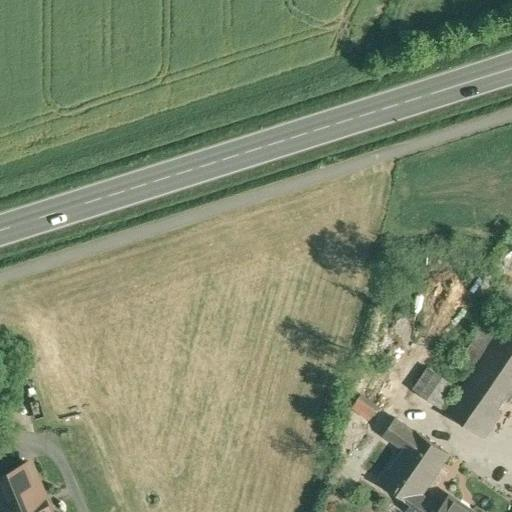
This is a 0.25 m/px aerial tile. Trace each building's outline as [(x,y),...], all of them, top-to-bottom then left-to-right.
[(511,332),(504,327),(446,411),(482,435),(511,390),(511,332)] [(442,378),(427,398),(442,409),(457,389),(442,378)] [(417,433),(397,419),(384,437),(405,451),(417,433)] [(405,451),(383,484),(413,506),(421,495),(449,455),(417,433),(405,451)] [(29,464),(0,476),(0,511),(29,511),(46,505),(29,464)] [(476,511),(451,494),(441,508),(421,495),(413,506),(410,511),(411,511),(476,511)]
